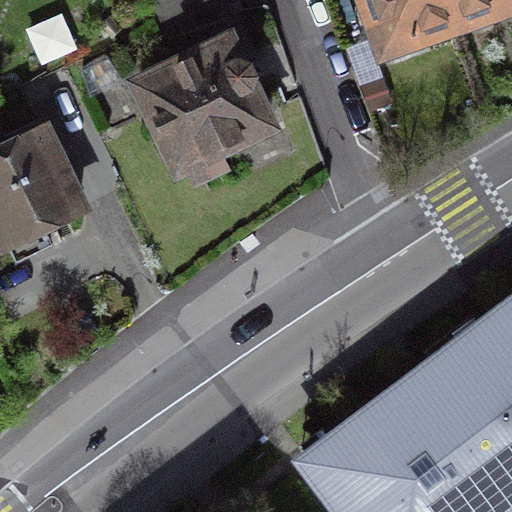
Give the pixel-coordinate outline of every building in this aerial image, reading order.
[(226,0),(151,0),(147,1),(160,38),(231,13),(226,0)] [(458,24),(449,0),(365,0),(384,51),(458,24)] [(511,4),(511,0),(449,0),(458,24),(511,4)] [(228,41),(139,84),(179,167),(186,164),(194,182),(227,167),(218,148),(268,125),(250,88),(251,86),(252,85),(253,83),(254,81),(254,79),(254,77),(251,71),(248,64),(246,63),(244,62),(243,61),(241,61),(239,61),(237,60),(228,41)] [(108,58),(82,70),(89,93),(103,83),(118,73),(108,58)] [(61,169),(42,132),(0,152),(0,237),(3,244),(8,242),(17,260),(50,244),(42,226),(79,207),(61,169)] [(461,345),(459,346),(511,416),(511,306),(483,329),(476,318),(453,335),(461,345)] [(511,416),(459,346),(306,461),(344,511),(496,511),(511,501),(511,416)]
